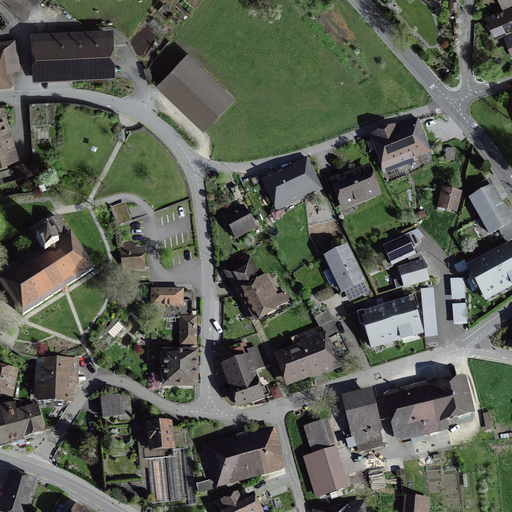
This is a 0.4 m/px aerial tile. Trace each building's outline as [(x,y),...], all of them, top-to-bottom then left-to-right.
[(0,0),(23,19),(39,0),(0,0)] [(511,7),(511,0),(502,0),(507,10),(511,7)] [(511,33),(511,11),(491,20),(498,39),(511,33)] [(111,74),(110,37),(35,40),(36,78),(111,74)] [(9,63),(18,62),(16,47),(8,48),(7,41),(0,42),(0,81),(11,80),(9,63)] [(231,100),(186,57),(160,84),(205,128),(231,100)] [(0,166),(20,162),(7,108),(0,110),(0,166)] [(374,152),(421,135),(416,121),(369,139),(374,152)] [(421,135),(374,152),(382,174),(429,157),(421,135)] [(452,149),(444,149),(444,159),(452,159),(452,149)] [(278,211),(322,190),(306,159),(263,181),(278,211)] [(27,163),(13,168),(17,181),(31,177),(27,163)] [(345,212),(384,197),(371,165),(332,180),(345,212)] [(477,213),(501,200),(491,183),(468,196),(477,213)] [(234,184),(228,188),(235,202),(241,199),(234,184)] [(461,191),(441,187),(437,208),(456,212),(461,191)] [(501,200),(477,213),(487,232),(511,219),(501,200)] [(234,239),(255,229),(243,206),(223,216),(234,239)] [(132,225),(127,207),(115,211),(120,228),(132,225)] [(0,281),(23,315),(93,269),(71,235),(70,235),(57,217),(45,225),(49,232),(36,240),(44,252),(0,280),(0,281)] [(405,234),(382,244),(390,262),(413,252),(405,234)] [(464,266),(482,297),(511,280),(511,244),(510,240),(464,266)] [(137,244),(123,245),(126,272),(148,270),(146,249),(137,250),(137,244)] [(325,253),(342,293),(364,283),(346,244),(325,253)] [(252,325),(293,305),(288,293),(282,296),(273,278),(265,281),(252,256),(224,271),(237,295),(252,325)] [(428,276),(424,259),(398,265),(402,283),(428,276)] [(462,278),(451,279),(452,297),(464,297),(462,278)] [(181,308),(182,291),(151,289),(151,307),(181,308)] [(432,290),(420,291),(422,308),(433,307),(432,290)] [(412,297),(359,313),(370,348),(423,332),(412,297)] [(464,304),(453,305),(454,323),(465,323),(464,304)] [(434,315),(423,315),(424,335),(436,335),(434,315)] [(181,348),(161,348),(161,388),(196,387),(196,348),(196,318),(181,318),(181,348)] [(339,364),(325,325),(296,335),(298,340),(276,348),(289,383),(339,364)] [(249,352),(255,367),(261,365),(254,345),(245,348),(247,352),(249,352)] [(237,406),(266,395),(255,367),(249,352),(247,352),(220,363),(237,406)] [(78,405),(81,363),(40,360),(37,402),(78,405)] [(0,367),(0,395),(14,399),(20,371),(0,367)] [(435,385),(389,396),(401,443),(449,431),(447,422),(477,415),(469,381),(436,388),(435,385)] [(375,393),(347,400),(356,440),(359,440),(362,454),(383,449),(380,435),(384,434),(375,393)] [(134,406),(108,403),(106,425),(132,428),(134,406)] [(48,435),(38,406),(20,412),(17,404),(0,409),(0,438),(5,451),(48,435)] [(349,491),(329,423),(306,429),(315,459),(307,461),(318,500),(349,491)] [(154,430),(158,466),(171,464),(172,472),(186,470),(181,426),(154,430)] [(286,471),(274,430),(208,449),(219,490),(286,471)] [(155,488),(135,447),(121,453),(125,461),(121,463),(134,490),(138,488),(141,495),(155,488)] [(445,458),(443,457),(441,458),(439,459),(439,461),(439,462),(439,464),(441,465),(443,466),(445,465),(446,464),(447,462),(447,460),(446,459),(445,458)] [(0,510),(6,511),(23,511),(33,479),(9,472),(0,502),(0,510)] [(265,511),(257,495),(245,501),(242,495),(225,503),(229,511),(265,511)] [(429,511),(431,501),(408,500),(407,511),(429,511)]
